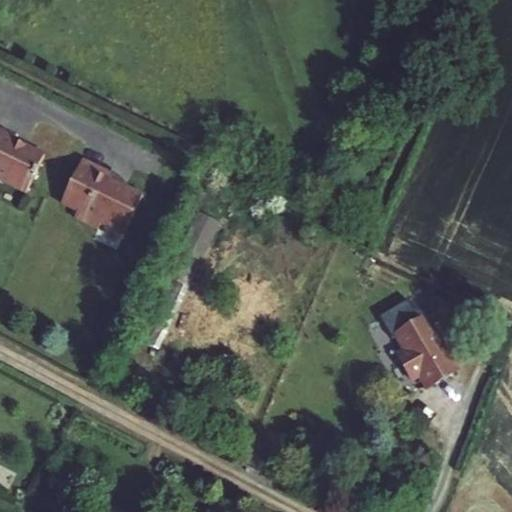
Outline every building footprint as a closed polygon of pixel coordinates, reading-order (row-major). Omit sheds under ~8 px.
[(0,125),(0,176),(34,193),(52,157),(36,149),(35,151),(22,144),(25,138),(0,125)] [(90,160),(87,166),(96,170),(99,165),(90,160)] [(96,170),(87,166),(67,205),(84,213),(81,219),(103,231),(107,224),(131,237),(151,196),(118,180),(117,183),(103,176),(107,169),(99,165),(96,170)] [(145,363),(210,239),(195,231),(130,355),(145,363)] [(407,346),(414,357),(429,383),(437,396),(466,379),(436,329),(407,346)] [(429,383),(414,357),(404,362),(420,389),(429,383)]
